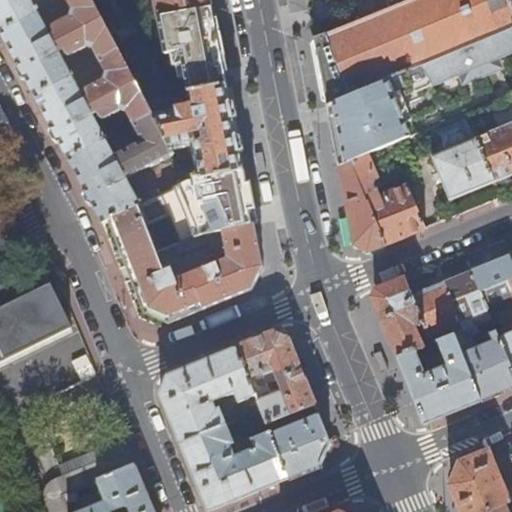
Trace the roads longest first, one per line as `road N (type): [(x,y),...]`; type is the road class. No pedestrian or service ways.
road 1 (secondary): [(262,0),(306,257),(320,295)]
road 2 (unclassified): [(124,367),(320,295)]
road 3 (unclassified): [(320,295),(511,217)]
road 4 (secondary): [(320,295),(390,466)]
road 5 (residential): [(124,367),(63,214)]
road 6 (unclassified): [(183,511),(124,367)]
road 7 (residential): [(0,99),(63,214)]
road 8 (residential): [(511,416),(390,466)]
road 9 (residential): [(390,466),(279,511)]
